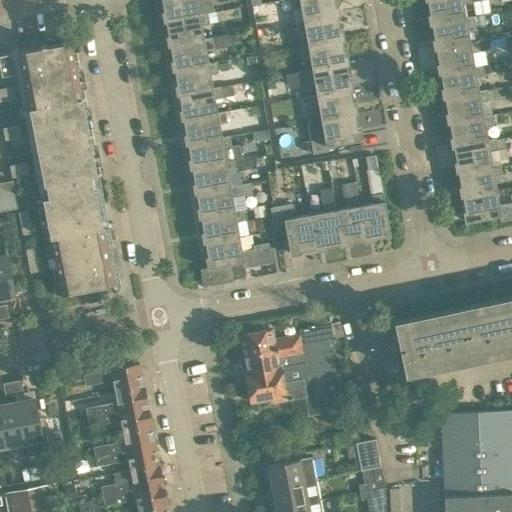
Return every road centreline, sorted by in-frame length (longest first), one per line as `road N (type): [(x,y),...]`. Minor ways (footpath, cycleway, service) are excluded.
road 1 (residential): [(94,0),(159,318)]
road 2 (residential): [(432,264),(383,0)]
road 3 (residential): [(197,511),(159,318)]
road 4 (residential): [(341,282),(159,318)]
road 5 (residential): [(159,318),(81,325),(48,344),(0,353)]
road 6 (residential): [(390,412),(380,411),(341,282)]
